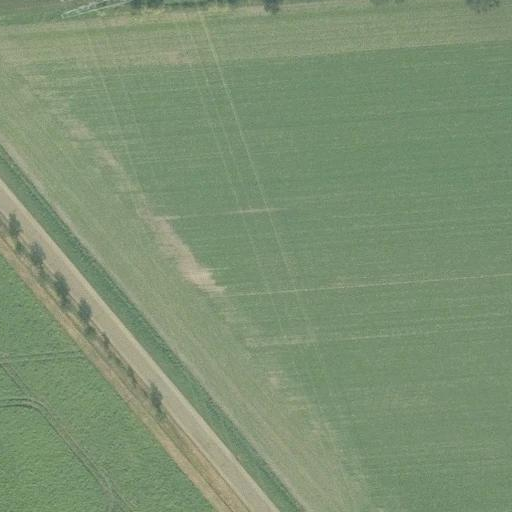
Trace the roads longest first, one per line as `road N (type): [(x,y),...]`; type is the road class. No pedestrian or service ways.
road 1 (unclassified): [(266,511),(0,198)]
road 2 (track): [(166,0),(0,14)]
